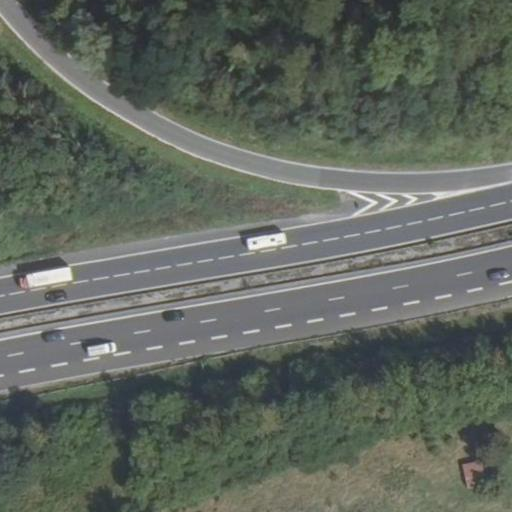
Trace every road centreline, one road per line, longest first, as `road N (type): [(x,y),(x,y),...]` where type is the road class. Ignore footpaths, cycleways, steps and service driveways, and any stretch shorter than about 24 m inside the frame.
road 1 (trunk): [(511,176),(384,186),(315,181),(215,157),(102,102),(45,60),(0,9)]
road 2 (trunk): [(511,201),(0,299)]
road 3 (trunk): [(0,361),(511,266)]
